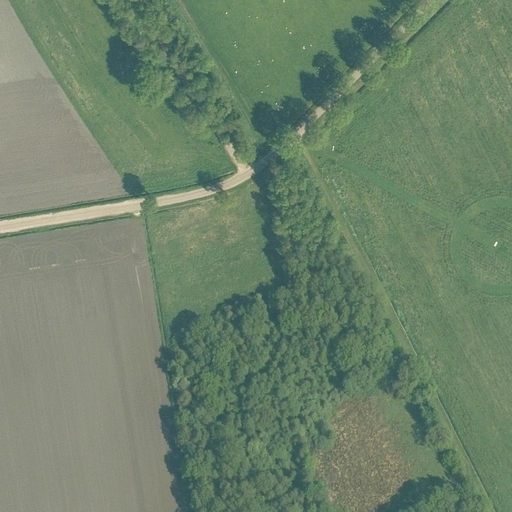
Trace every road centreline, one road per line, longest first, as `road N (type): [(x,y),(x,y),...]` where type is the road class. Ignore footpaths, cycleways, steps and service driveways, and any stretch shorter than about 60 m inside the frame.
road 1 (tertiary): [(0,226),(227,183),(293,136),(431,0)]
road 2 (track): [(247,172),(134,0)]
